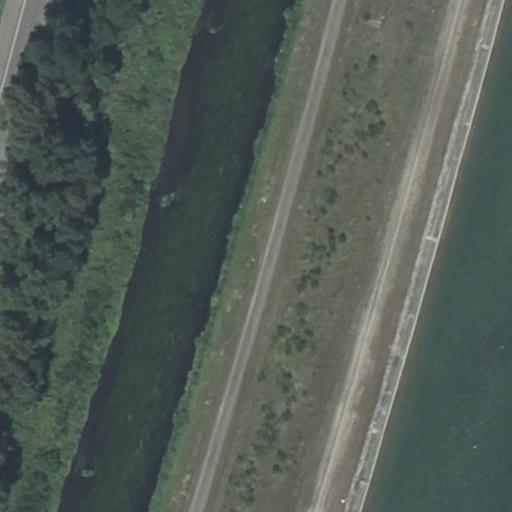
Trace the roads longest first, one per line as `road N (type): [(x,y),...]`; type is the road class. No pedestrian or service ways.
road 1 (track): [(344,0),(275,279),(200,511)]
road 2 (track): [(312,511),(453,0)]
road 3 (tertiary): [(0,160),(45,0)]
